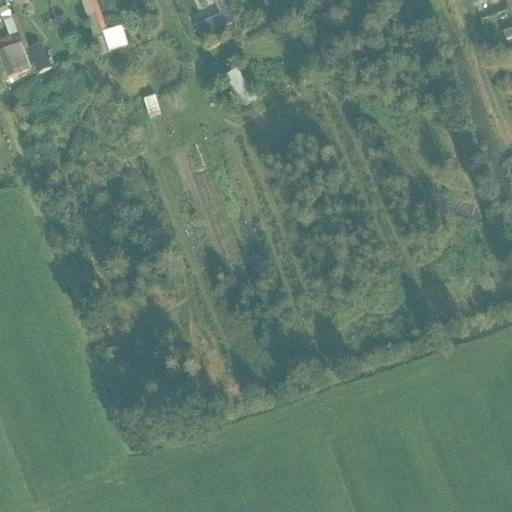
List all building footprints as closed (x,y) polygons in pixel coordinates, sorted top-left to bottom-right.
[(79,0),(99,56),(113,52),(96,0),(79,0)] [(511,9),(508,11),(511,20),(511,30),(503,34),(506,42),(511,39),(511,9)] [(210,21),(216,33),(234,25),(228,12),(210,21)] [(32,72),(22,44),(20,45),(17,36),(0,42),(0,59),(8,81),(32,72)] [(28,51),(37,75),(52,69),(42,46),(28,51)] [(246,108),(259,98),(238,70),(225,79),(246,108)]
